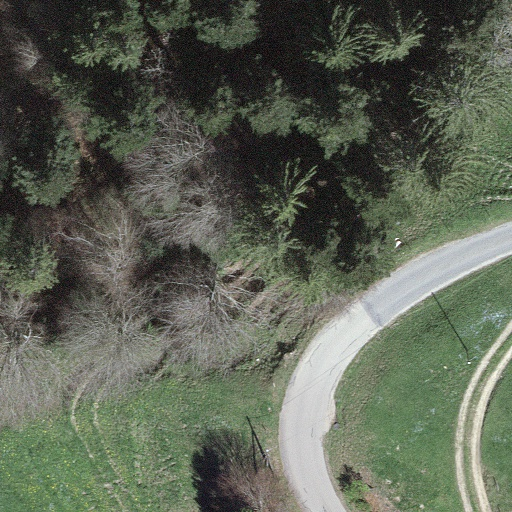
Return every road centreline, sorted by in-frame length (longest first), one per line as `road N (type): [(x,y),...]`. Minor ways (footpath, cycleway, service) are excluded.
road 1 (unclassified): [(325,511),(300,439),(312,383),(327,357),(374,307),(511,237)]
road 2 (track): [(511,336),(468,418),(476,511)]
